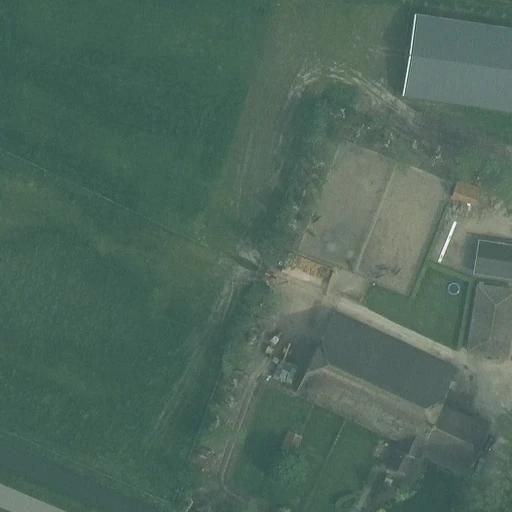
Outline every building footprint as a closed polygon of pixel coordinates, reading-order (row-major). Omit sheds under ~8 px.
[(511,28),(413,14),(401,95),(511,112),(511,28)] [(450,198),(473,205),(478,188),(456,181),(450,198)] [(511,245),(478,240),(473,273),(511,278),(511,245)] [(506,358),(511,317),(511,290),(477,285),(467,352),(506,358)] [(421,448),(468,469),(487,426),(440,404),(456,368),(333,312),(295,394),(400,442),(396,451),(395,450),(387,469),(404,477),(413,457),(416,459),(421,448)]
